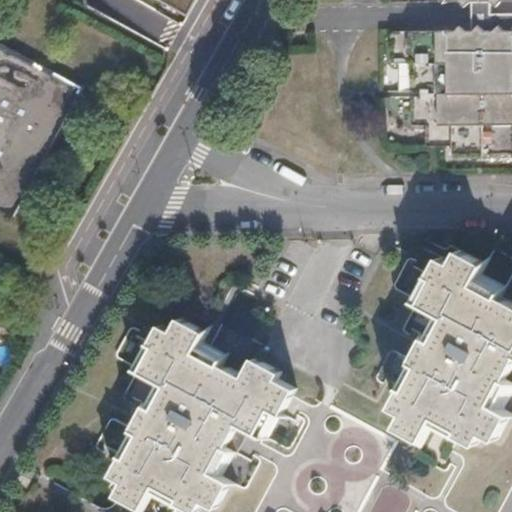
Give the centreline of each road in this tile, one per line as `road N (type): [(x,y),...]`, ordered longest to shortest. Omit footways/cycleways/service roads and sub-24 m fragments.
road 1 (residential): [(153,180),(355,206),(511,210)]
road 2 (residential): [(153,180),(0,446)]
road 3 (residential): [(256,0),(153,180)]
